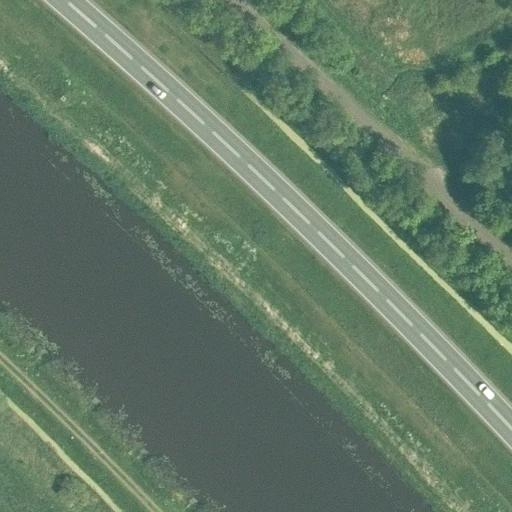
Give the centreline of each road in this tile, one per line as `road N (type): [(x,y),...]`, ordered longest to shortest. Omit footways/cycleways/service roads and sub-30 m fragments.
road 1 (trunk): [(511,429),(366,278),(63,0)]
road 2 (unclassified): [(511,268),(226,0)]
road 3 (track): [(0,354),(153,511)]
